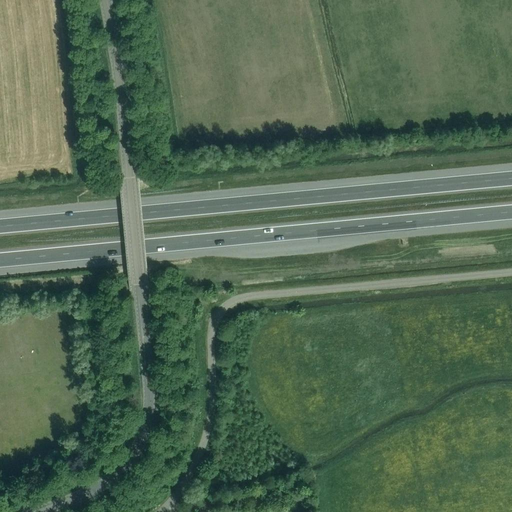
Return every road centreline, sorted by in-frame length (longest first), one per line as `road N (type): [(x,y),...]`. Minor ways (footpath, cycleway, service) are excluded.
road 1 (tertiary): [(38,511),(117,474),(138,447),(150,410),(106,0)]
road 2 (motorway): [(511,178),(0,226)]
road 3 (motorway): [(0,260),(511,212)]
road 4 (unclassified): [(159,511),(206,438),(211,331),(226,304),(511,272)]
